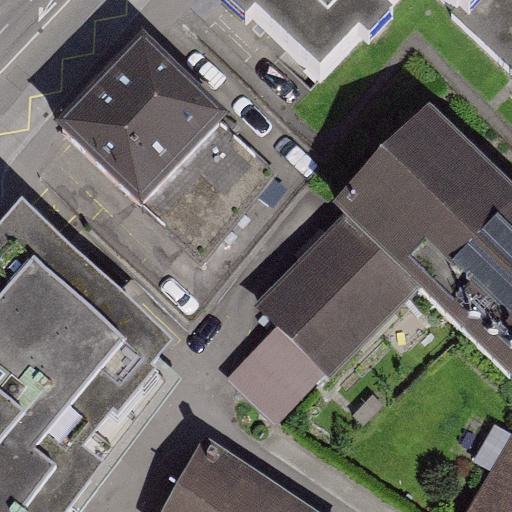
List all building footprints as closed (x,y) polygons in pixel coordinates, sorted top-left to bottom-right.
[(511,0),(228,0),(318,90),(405,0),(429,0),(511,86),(511,0)] [(136,53),(55,142),(200,275),(282,186),(136,53)] [(511,442),(471,511),(511,511),(511,221),(420,134),(329,232),(340,242),(254,326),(332,396),(410,312),(511,409),(511,442)] [(0,511),(94,511),(105,498),(80,481),(170,374),(22,226),(0,251),(0,511)] [(302,511),(209,457),(176,511),(302,511)]
